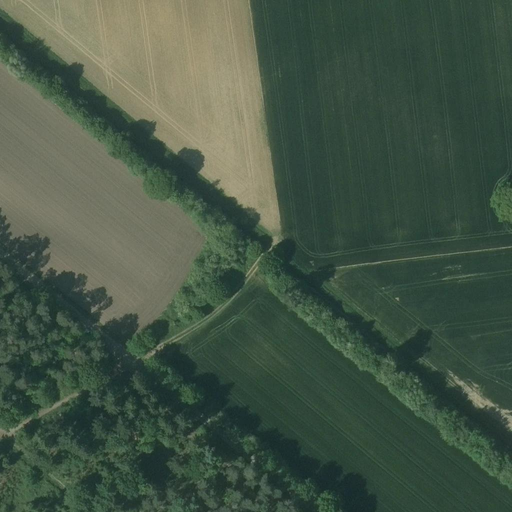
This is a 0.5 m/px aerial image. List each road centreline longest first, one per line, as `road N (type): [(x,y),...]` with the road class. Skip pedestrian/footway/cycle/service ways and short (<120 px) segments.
road 1 (residential): [(0,252),(318,511)]
road 2 (track): [(0,430),(171,337),(219,301),(272,239)]
road 3 (track): [(104,511),(0,437)]
